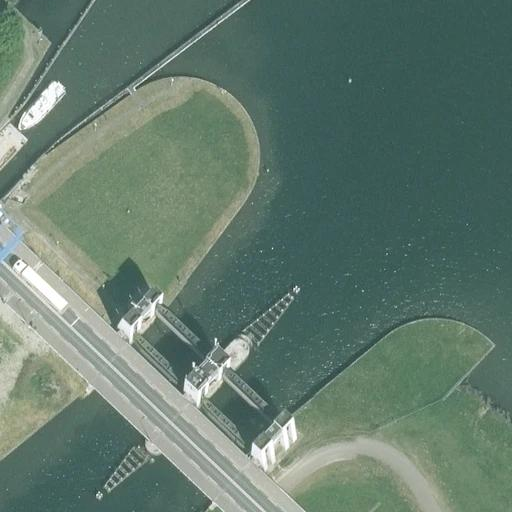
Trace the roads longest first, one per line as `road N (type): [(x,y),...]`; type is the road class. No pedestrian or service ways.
road 1 (primary): [(263,511),(0,261)]
road 2 (unclassified): [(433,511),(390,455),(347,445),(306,458),(253,511)]
